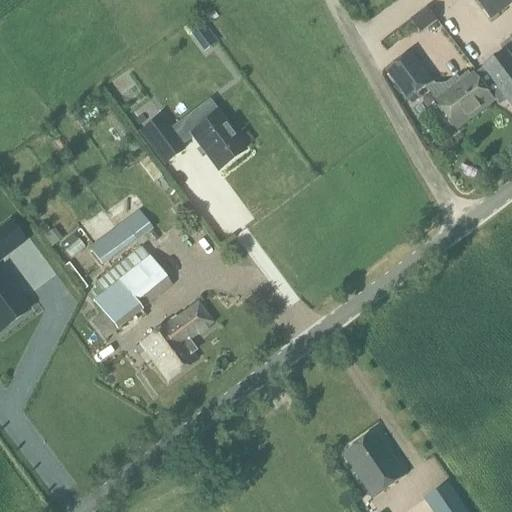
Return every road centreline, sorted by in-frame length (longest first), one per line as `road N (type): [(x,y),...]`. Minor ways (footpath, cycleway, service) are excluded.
road 1 (unclassified): [(74,511),(511,186)]
road 2 (unknown): [(276,361),(255,326),(212,292),(177,301),(110,348),(68,316)]
